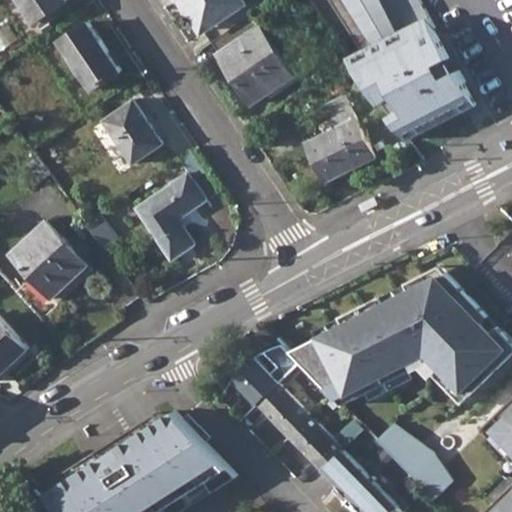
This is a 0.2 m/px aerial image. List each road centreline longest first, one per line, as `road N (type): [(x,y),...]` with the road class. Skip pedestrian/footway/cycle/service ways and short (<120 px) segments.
road 1 (residential): [(134,0),(309,270)]
road 2 (tertiary): [(511,164),(309,270)]
road 3 (residential): [(312,511),(163,351)]
road 4 (tertiary): [(163,351),(0,459)]
road 5 (tertiary): [(309,270),(163,351)]
